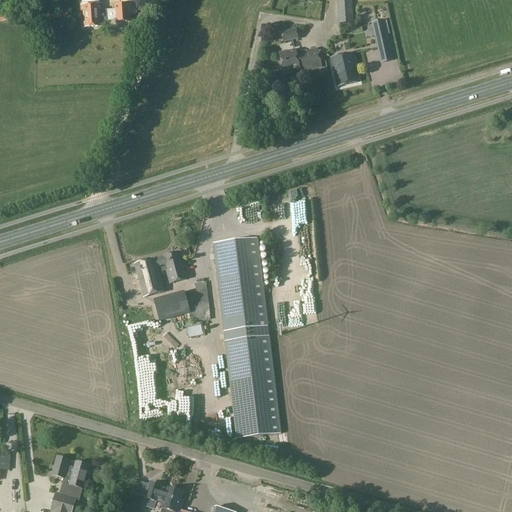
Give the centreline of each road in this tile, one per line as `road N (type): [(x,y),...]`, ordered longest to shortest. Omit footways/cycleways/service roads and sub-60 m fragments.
road 1 (primary): [(101,210),(511,82)]
road 2 (unclassified): [(394,511),(0,400)]
road 3 (unclassified): [(163,0),(98,195),(101,210)]
